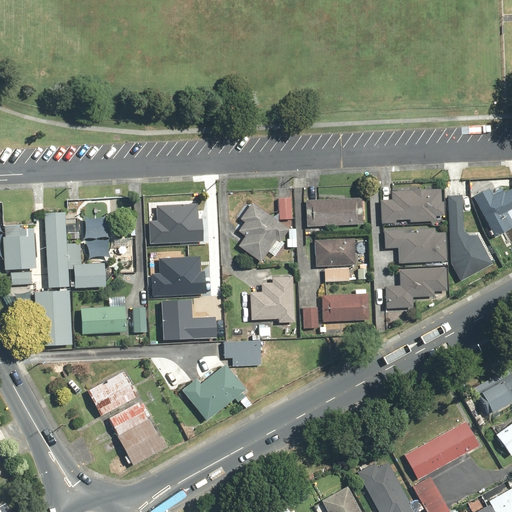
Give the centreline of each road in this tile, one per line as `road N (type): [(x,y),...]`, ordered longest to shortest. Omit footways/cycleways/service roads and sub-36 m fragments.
road 1 (unclassified): [(0,175),(511,148)]
road 2 (secondary): [(186,476),(511,300)]
